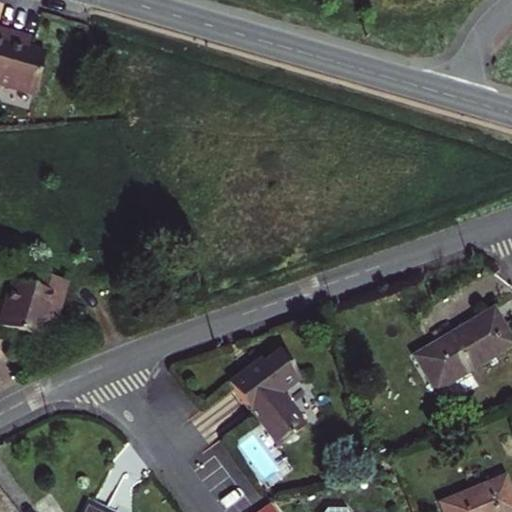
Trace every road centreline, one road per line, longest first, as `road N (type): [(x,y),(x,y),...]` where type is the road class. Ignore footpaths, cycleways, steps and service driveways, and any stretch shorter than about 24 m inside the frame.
road 1 (residential): [(104,366),(511,220)]
road 2 (secondary): [(456,97),(119,0)]
road 3 (residential): [(104,366),(210,511)]
